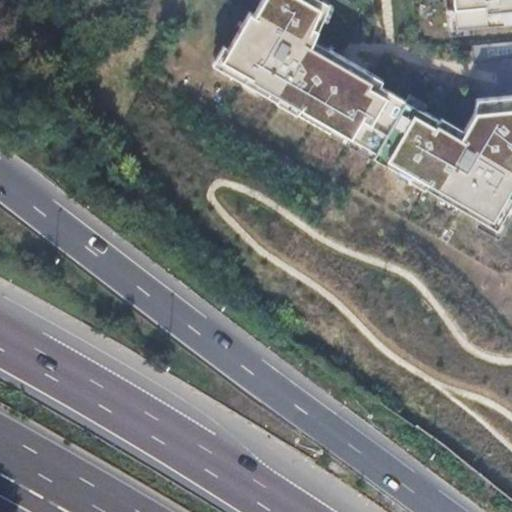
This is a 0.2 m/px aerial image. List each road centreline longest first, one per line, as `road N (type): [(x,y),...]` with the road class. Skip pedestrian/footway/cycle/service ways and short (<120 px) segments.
road 1 (motorway): [(443,511),(0,179)]
road 2 (motorway): [(287,511),(0,339)]
